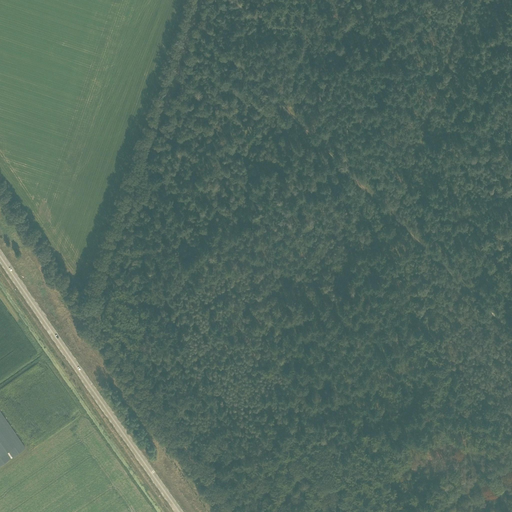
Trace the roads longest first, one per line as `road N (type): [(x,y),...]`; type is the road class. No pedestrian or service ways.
road 1 (track): [(197,0),(91,314),(113,346)]
road 2 (primary): [(178,511),(0,255)]
